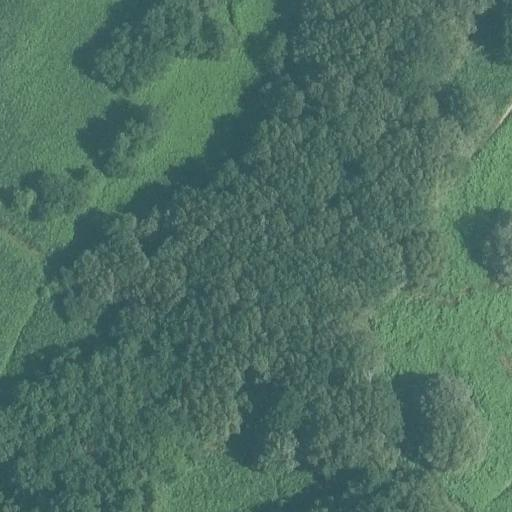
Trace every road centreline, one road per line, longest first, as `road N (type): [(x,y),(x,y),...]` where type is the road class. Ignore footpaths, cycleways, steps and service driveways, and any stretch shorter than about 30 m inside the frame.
road 1 (track): [(392,469),(0,234)]
road 2 (track): [(392,469),(369,403),(364,318),(380,273),(511,102)]
